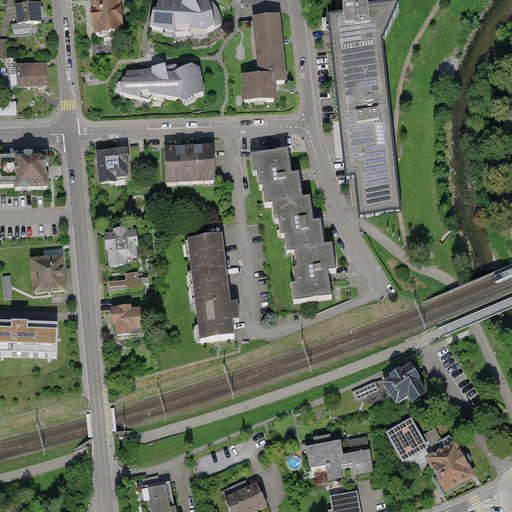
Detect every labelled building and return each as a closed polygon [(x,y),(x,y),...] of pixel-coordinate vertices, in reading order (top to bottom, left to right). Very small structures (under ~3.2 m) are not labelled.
[(123,36),(119,0),(100,0),(101,3),(90,4),(93,38),(123,36)] [(158,6),(153,31),(176,37),(193,37),(207,34),(222,27),(221,13),(212,3),(207,10),(196,6),(194,2),(186,6),(158,6)] [(341,8),(342,18),(337,19),(329,20),(345,180),(355,178),(359,220),(399,216),(392,149),(389,126),(381,46),(398,6),(368,10),(367,5),(341,8)] [(40,6),(17,8),(19,27),(42,25),(40,6)] [(244,79),(246,104),(275,103),(274,88),(274,86),(285,85),(281,42),(278,20),(253,22),(260,80),(244,79)] [(9,41),(0,41),(0,57),(9,57),(9,41)] [(46,65),(15,66),(16,90),(47,89),(46,65)] [(123,83),(121,98),(150,103),(155,98),(182,101),(193,96),(195,100),(204,96),(199,71),(192,69),(174,76),(172,76),(167,76),(165,70),(153,72),(153,77),(128,76),(127,83),(123,83)] [(17,103),(0,103),(0,107),(0,117),(17,116),(17,103)] [(131,148),(133,163),(140,162),(139,147),(131,148)] [(214,149),(165,151),(167,188),(216,186),(214,149)] [(126,153),(99,156),(102,184),(127,182),(125,166),(127,166),(126,153)] [(266,208),(273,207),(275,223),(279,223),(281,239),(285,238),(287,255),(295,254),(297,272),(294,272),(296,288),(291,288),(293,306),(330,301),(327,279),(326,275),(334,274),(331,249),(323,251),(320,226),(313,227),(312,222),(309,202),(301,203),(298,179),(290,180),(289,174),(286,154),(251,159),(253,175),(258,174),(260,190),(264,190),(266,208)] [(48,156),(0,158),(0,187),(49,186),(48,171),(48,156)] [(116,238),(107,238),(108,252),(110,252),(111,268),(124,267),(124,262),(136,261),(135,249),(136,249),(135,236),(126,237),(126,233),(115,234),(116,238)] [(187,244),(200,342),(217,340),(234,338),(231,317),(224,264),(221,240),(187,244)] [(54,262),(33,263),(35,294),(64,292),(63,276),(61,259),(57,259),(53,259),(54,262)] [(126,287),(112,288),(112,297),(145,294),(144,287),(149,286),(149,280),(139,281),(138,275),(126,276),(126,287)] [(130,311),(114,312),(115,326),(117,326),(118,336),(130,335),(130,331),(140,331),(139,312),(130,313),(130,311)] [(0,356),(57,359),(58,351),(58,333),(58,327),(29,326),(19,326),(12,326),(0,325),(0,356)] [(412,364),(381,383),(396,407),(409,399),(416,410),(433,400),(412,364)] [(379,392),(376,384),(353,394),(357,401),(379,392)] [(413,421),(388,436),(404,465),(430,450),(413,421)] [(323,440),(306,443),(310,469),(311,469),(310,466),(326,463),(329,480),(342,478),(340,467),(353,465),(355,476),(373,472),(369,448),(364,449),(362,440),(349,442),(351,451),(342,452),(339,437),(323,440)] [(474,478),(455,444),(426,460),(445,494),(474,478)] [(255,481),(222,495),(228,511),(266,511),(268,511),(255,481)] [(171,484),(136,490),(139,511),(176,511),(176,510),(171,484)] [(359,511),(356,496),(332,500),(334,511),(359,511)]
